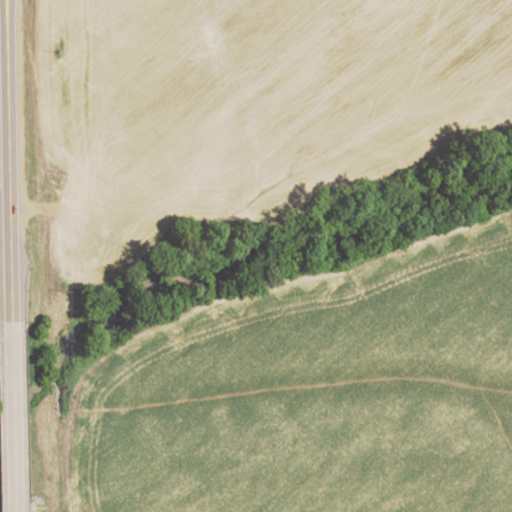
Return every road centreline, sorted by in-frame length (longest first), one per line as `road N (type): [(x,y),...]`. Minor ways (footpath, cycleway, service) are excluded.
road 1 (secondary): [(13,511),(7,247)]
road 2 (secondary): [(7,247),(7,0)]
